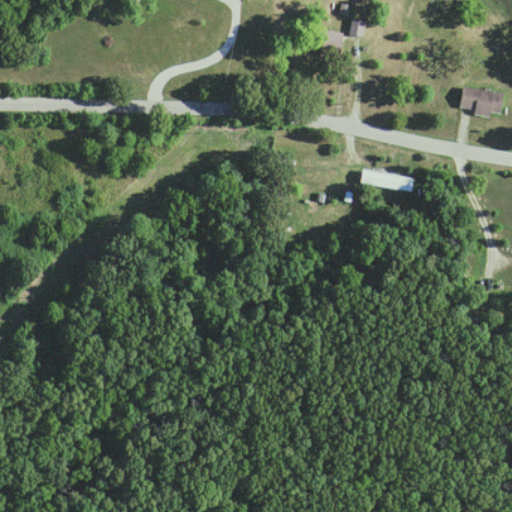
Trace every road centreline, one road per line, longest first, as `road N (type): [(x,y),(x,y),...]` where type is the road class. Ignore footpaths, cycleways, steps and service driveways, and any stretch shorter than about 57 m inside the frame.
road 1 (residential): [(0,104),(268,110),(511,160)]
road 2 (residential): [(333,121),(338,50),(346,39),(355,49),(350,126)]
